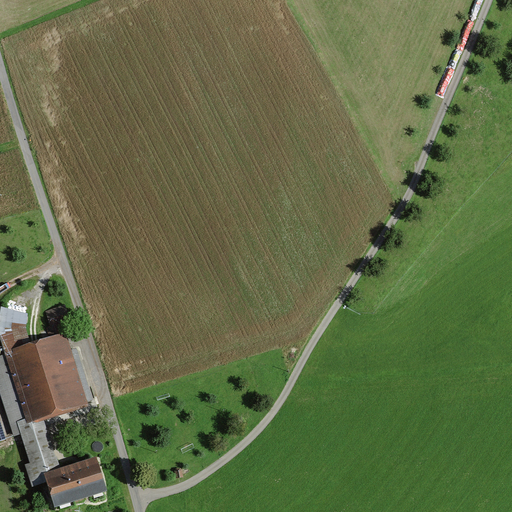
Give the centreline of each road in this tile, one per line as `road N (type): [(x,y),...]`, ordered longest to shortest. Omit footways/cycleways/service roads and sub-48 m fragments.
road 1 (track): [(488,0),(396,213),(276,405),(211,469),(137,502)]
road 2 (unclassified): [(0,69),(139,511)]
